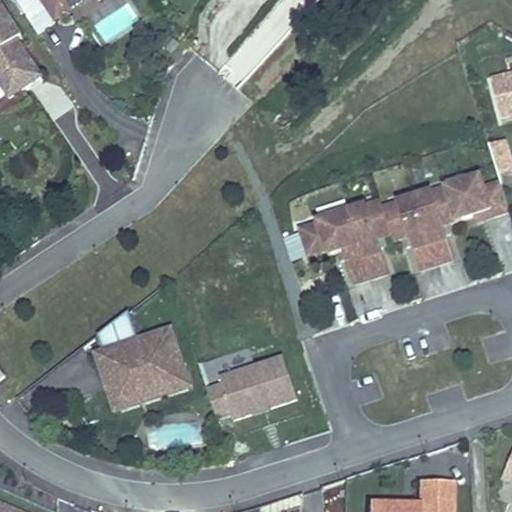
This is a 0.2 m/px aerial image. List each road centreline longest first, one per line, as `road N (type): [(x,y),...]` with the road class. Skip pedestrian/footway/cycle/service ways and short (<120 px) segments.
road 1 (residential): [(511,398),(205,497),(107,491),(53,470),(0,431)]
road 2 (residential): [(0,292),(157,175),(191,114)]
